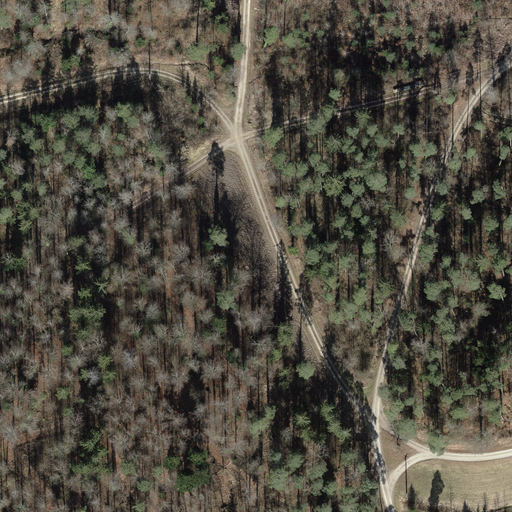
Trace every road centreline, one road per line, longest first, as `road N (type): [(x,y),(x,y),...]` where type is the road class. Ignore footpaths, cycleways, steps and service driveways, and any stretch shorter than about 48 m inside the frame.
road 1 (track): [(0,100),(134,71),(167,75),(219,107),(243,138),(274,248),(325,363),(361,413),(431,454)]
road 2 (track): [(0,288),(243,138),(511,64)]
road 3 (track): [(511,64),(477,98),(453,140),(407,268),(376,420),(390,511)]
road 4 (track): [(243,138),(248,0)]
road 5 (track): [(511,450),(431,454),(405,464),(386,485)]
